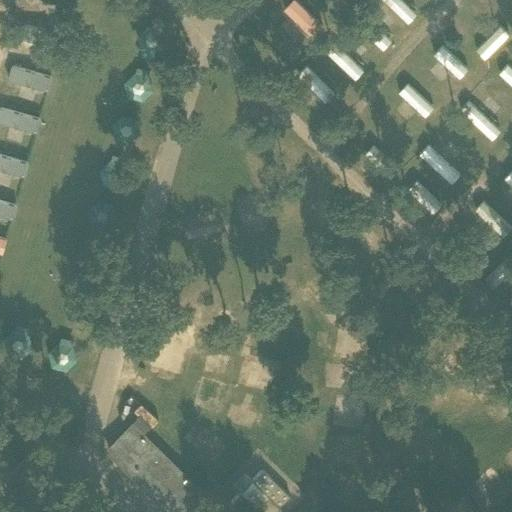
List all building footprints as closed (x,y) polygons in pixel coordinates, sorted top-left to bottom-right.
[(310,37),(322,26),(296,0),(291,0),(283,9),(310,37)] [(382,0),(407,24),(417,14),(401,0),(382,0)] [(382,50),(391,41),(362,13),(353,23),(382,50)] [(484,59),(509,35),(500,26),(475,50),(484,59)] [(354,80),(363,70),(335,42),(325,52),(354,80)] [(459,79),(468,69),(442,45),(433,54),(459,79)] [(50,90),(54,75),(10,62),(5,77),(50,90)] [(511,86),(511,68),(508,64),(498,73),(511,86)] [(324,103),(334,93),(307,65),(297,75),(324,103)] [(424,117),(434,107),(407,83),(398,93),(424,117)] [(491,140),(500,130),(469,100),(459,110),(491,140)] [(0,121),(38,132),(42,117),(0,104),(0,121)] [(389,179),(399,170),(373,145),(364,154),(389,179)] [(450,184),(459,174),(428,145),(419,154),(450,184)] [(0,169),(27,173),(29,157),(0,152),(0,169)] [(511,187),(511,169),(503,178),(511,187)] [(433,215),(442,206),(417,180),(407,190),(433,215)] [(253,191),(237,196),(248,235),(265,230),(253,191)] [(0,197),(0,214),(14,218),(18,203),(0,197)] [(503,238),(511,228),(483,200),(474,209),(503,238)] [(100,217),(100,210),(110,210),(111,202),(94,201),(94,217),(100,217)] [(195,248),(222,241),(216,219),(189,226),(195,248)] [(493,290),(511,271),(511,253),(484,281),(493,290)] [(283,277),(264,294),(279,311),(298,293),(283,277)] [(344,331),(360,304),(336,290),(320,316),(344,331)] [(246,332),(273,335),(275,317),(248,314),(246,332)] [(161,363),(166,345),(145,338),(140,357),(161,363)] [(215,374),(231,376),(234,355),(218,352),(215,374)] [(235,363),(236,383),(252,382),(251,363),(235,363)] [(360,425),(363,401),(334,397),(331,420),(360,425)] [(133,425),(109,449),(172,511),(180,511),(201,491),(133,425)] [(339,453),(358,454),(359,438),(339,437),(339,453)] [(397,490),(426,479),(420,462),(391,472),(397,490)] [(345,496),(353,478),(326,465),(317,483),(345,496)] [(231,503),(240,511),(273,511),(290,495),(264,469),(254,480),(246,472),(234,484),(242,492),(231,503)] [(483,485),(495,498),(508,485),(497,473),(483,485)]
